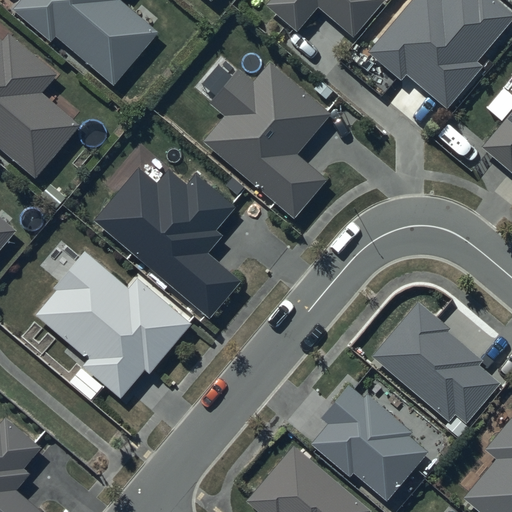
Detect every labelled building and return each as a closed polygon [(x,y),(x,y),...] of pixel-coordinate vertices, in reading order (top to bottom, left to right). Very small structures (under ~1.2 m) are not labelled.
[(57,32),(115,81),(160,29),(125,0),(19,0),(14,6),(52,38),(57,32)] [(319,3),(353,32),(381,0),(270,0),(268,3),(297,28),(319,3)] [(410,0),(366,52),(400,81),(406,74),(447,108),(482,66),(477,63),(511,20),(511,11),(497,0),(410,0)] [(0,143),(35,173),(80,123),(41,90),(56,73),(8,33),(3,39),(0,36),(0,143)] [(203,139),(294,215),(326,178),(294,151),(329,110),(270,60),(253,80),(238,68),(210,101),(225,113),(203,139)] [(511,110),(484,144),(511,168),(511,110)] [(157,182),(138,166),(93,220),(209,317),(238,281),(206,255),(222,235),(216,230),(235,207),(196,175),(187,185),(168,169),(157,182)] [(0,248),(16,229),(0,216),(0,248)] [(82,363),(121,395),(144,368),(150,372),(195,316),(139,270),(128,283),(83,247),(52,286),(55,287),(34,313),(88,356),(82,363)] [(450,328),(418,300),(371,355),(449,422),(455,415),(466,424),(500,383),(478,364),(482,359),(447,330),(450,328)] [(354,469),(386,497),(427,450),(409,435),(413,430),(366,390),(363,395),(348,382),(321,414),(329,421),(311,442),(350,475),(354,469)] [(0,511),(45,511),(16,487),(29,471),(23,466),(41,444),(6,414),(0,420),(0,511)] [(464,497),(482,511),(511,511),(511,416),(486,447),(497,456),(464,497)] [(368,511),(372,508),(293,442),(246,499),(262,511),(368,511)]
